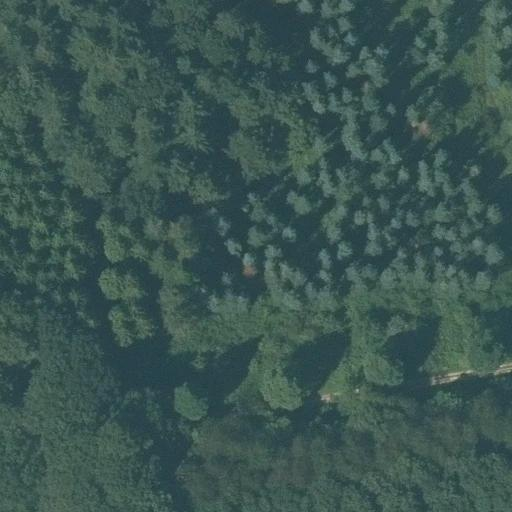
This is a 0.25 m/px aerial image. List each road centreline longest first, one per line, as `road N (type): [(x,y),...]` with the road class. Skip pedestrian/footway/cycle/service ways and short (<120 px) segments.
road 1 (track): [(135,428),(511,367)]
road 2 (track): [(135,428),(0,452)]
